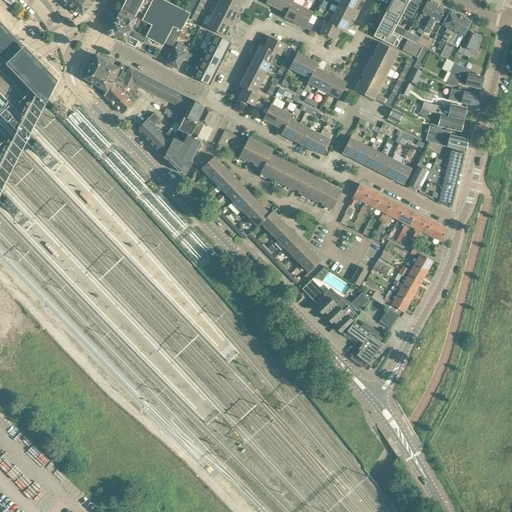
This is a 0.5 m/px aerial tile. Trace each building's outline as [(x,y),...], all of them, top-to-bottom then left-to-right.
[(64,0),(82,15),(92,5),(91,4),(94,0),(64,0)] [(186,11),(163,0),(126,0),(121,10),(141,20),(152,26),(146,37),(163,46),(165,43),(175,23),(183,28),(191,13),(186,11)] [(191,13),(197,0),(191,0),(186,11),(191,13)] [(196,21),(206,0),(201,0),(192,19),(196,21)] [(219,0),(206,27),(226,37),(244,0),(219,0)] [(277,8),(280,0),(267,0),(266,3),(277,8)] [(284,18),(293,0),(280,0),(277,8),(286,13),(284,17),(284,18)] [(295,23),(302,7),(293,2),(294,0),(293,0),(284,18),(295,23)] [(355,11),(360,1),(357,0),(340,0),(339,3),(355,11)] [(391,0),(387,8),(388,9),(386,13),(385,12),(373,36),(396,48),(397,47),(395,46),(400,36),(402,37),(402,36),(393,32),(397,26),(401,18),(409,0),(391,0)] [(412,19),(421,0),(409,0),(401,18),(406,20),(408,17),(412,19)] [(424,30),(437,4),(429,0),(427,0),(421,13),(418,18),(419,22),(421,23),(419,28),(417,32),(421,34),(423,30),(424,30)] [(350,21),(355,11),(339,3),(334,13),(350,21)] [(438,23),(446,8),(437,4),(424,30),(428,32),(434,21),(438,23)] [(295,23),(306,28),(308,23),(313,13),(302,7),(295,23)] [(138,26),(141,20),(121,10),(121,11),(118,12),(117,14),(118,17),(117,18),(116,17),(116,18),(115,17),(113,21),(131,30),(133,26),(135,27),(136,25),(138,26)] [(442,40),(439,45),(444,48),(447,42),(460,16),(450,10),(445,19),(442,25),(447,28),(442,40)] [(344,32),(350,21),(334,13),(328,24),(340,30),(344,32)] [(444,48),(440,56),(448,59),(453,48),(451,47),(452,45),(458,33),(463,36),(466,30),(471,21),(460,16),(447,42),(444,48)] [(45,103),(46,101),(47,98),(56,80),(40,63),(34,69),(28,62),(34,57),(0,21),(0,55),(38,95),(41,99),(44,102),(45,103)] [(139,34),(131,30),(113,21),(108,32),(109,32),(110,35),(129,45),(132,38),(143,43),(145,38),(144,37),(139,34)] [(182,31),(183,28),(175,23),(165,43),(172,47),(181,31),(182,31)] [(340,30),(328,24),(328,25),(324,23),(319,32),(335,40),(340,30)] [(405,38),(408,32),(397,26),(393,32),(402,36),(402,37),(405,38)] [(422,34),(420,38),(408,32),(405,38),(416,43),(419,45),(423,47),(428,50),(433,40),(422,34)] [(471,51),(476,53),(483,38),(472,33),(469,39),(465,37),(463,43),(462,43),(458,52),(468,57),(471,51)] [(213,34),(209,42),(227,51),(231,43),(230,42),(213,34)] [(286,44),(281,42),(270,37),(265,47),(261,44),(260,45),(275,53),(276,53),(280,55),(286,44)] [(414,47),(416,43),(405,38),(407,40),(406,43),(410,45),(414,47)] [(186,55),(189,48),(178,42),(175,48),(173,47),(167,58),(169,59),(167,64),(179,70),(183,60),(186,55)] [(209,42),(205,50),(223,60),(227,51),(209,42)] [(398,52),(388,47),(379,42),(354,90),(374,100),(398,52)] [(406,52),(410,45),(406,43),(402,50),(402,51),(403,50),(406,52)] [(414,56),(419,45),(416,43),(414,47),(410,54),(414,56)] [(270,63),(275,53),(260,45),(255,55),(270,63)] [(417,58),(423,47),(419,45),(414,56),(417,58)] [(417,58),(417,59),(418,60),(423,62),(430,50),(428,50),(423,47),(417,58)] [(205,50),(200,59),(219,68),(223,60),(205,50)] [(299,73),(307,58),(297,52),(294,58),(289,68),(299,73)] [(107,91),(115,76),(119,69),(96,55),(84,78),(107,91)] [(265,73),(270,63),(255,55),(250,65),(265,73)] [(463,67),(466,62),(455,57),(452,62),(463,67)] [(310,79),(318,63),(307,58),(299,73),(310,79)] [(389,108),(394,99),(414,60),(410,58),(385,105),(389,108)] [(200,59),(196,67),(214,76),(219,68),(200,59)] [(463,67),(452,62),(452,61),(451,61),(454,63),(449,72),(450,73),(446,82),(450,85),(455,86),(458,81),(465,83),(465,85),(481,89),(481,87),(482,87),(483,83),(482,83),(484,77),(468,73),(469,70),(463,67)] [(326,72),(323,71),(316,68),(318,63),(310,79),(311,79),(309,84),(318,88),(326,72)] [(260,83),(265,73),(250,65),(245,76),(260,83)] [(180,125),(193,99),(129,67),(126,73),(123,71),(119,78),(139,86),(177,106),(182,109),(175,122),(180,125)] [(196,67),(191,76),(210,86),(214,76),(196,67)] [(413,67),(411,73),(420,78),(423,72),(413,67)] [(328,93),(336,77),(326,72),(318,88),(328,93)] [(139,86),(119,78),(115,76),(107,91),(105,95),(123,114),(133,104),(137,99),(133,95),(139,86)] [(255,92),(260,83),(245,76),(239,86),(244,88),(255,92)] [(339,99),(340,96),(347,83),(336,77),(328,93),(339,99)] [(407,83),(402,94),(407,96),(412,85),(407,83)] [(260,95),(255,92),(244,88),(238,98),(254,106),(260,95)] [(449,94),(447,100),(468,105),(477,107),(480,95),(479,95),(456,90),(455,96),(449,94)] [(40,111),(44,102),(41,99),(38,95),(34,103),(26,119),(21,128),(4,109),(3,110),(4,110),(0,113),(19,133),(15,140),(0,169),(0,204),(12,218),(13,217),(12,217),(16,214),(17,214),(11,207),(14,204),(1,189),(4,184),(22,147),(24,143),(41,161),(41,160),(45,157),(39,150),(43,147),(29,132),(33,126),(40,111)] [(175,166),(206,106),(193,99),(180,125),(177,130),(187,134),(183,142),(174,137),(164,157),(170,160),(169,161),(170,161),(175,166)] [(422,107),(421,110),(456,118),(464,120),(467,108),(457,106),(451,104),(449,109),(433,105),(424,103),(423,107),(422,107)] [(81,119),(90,127),(93,123),(85,116),(89,112),(80,104),(67,118),(75,125),(81,119)] [(273,125),(281,109),(271,104),(266,114),(263,119),(273,125)] [(215,111),(208,107),(206,106),(175,166),(180,171),(181,170),(187,173),(193,162),(191,161),(200,142),(204,144),(212,128),(207,126),(215,111)] [(403,112),(393,107),(388,115),(399,121),(403,112)] [(282,134),(292,114),(281,109),(273,125),(283,130),(281,134),(282,134)] [(421,110),(419,113),(423,118),(431,121),(434,122),(435,120),(439,121),(437,126),(445,128),(451,129),(461,131),(464,120),(456,118),(421,110)] [(149,141),(159,131),(154,125),(161,119),(154,113),(148,119),(137,129),(149,141)] [(292,139),(300,123),(290,118),(292,115),(292,114),(282,134),(292,139)] [(370,123),(366,121),(360,118),(358,122),(360,124),(357,129),(365,133),(370,123)] [(302,145),(310,129),(300,123),(292,139),(302,145)] [(164,157),(174,137),(175,134),(170,129),(164,136),(159,131),(149,141),(164,157)] [(312,150),(320,134),(310,129),(302,145),(312,150)] [(427,141),(426,141),(429,142),(433,143),(440,145),(442,146),(450,147),(465,151),(466,149),(467,149),(467,146),(467,145),(468,139),(448,134),(448,131),(439,129),(436,138),(428,136),(427,141)] [(261,144),(249,137),(247,141),(225,130),(218,144),(240,155),(239,157),(251,163),(261,144)] [(323,155),(330,140),(320,134),(312,150),(323,155)] [(361,143),(359,142),(350,137),(342,153),(353,159),(361,143)] [(429,142),(426,148),(438,154),(442,146),(440,145),(433,143),(429,142)] [(363,164),(371,148),(361,143),(353,159),(363,164)] [(262,169),(271,154),(273,150),(261,144),(251,163),(262,169)] [(373,169),(381,153),(371,148),(363,164),(373,169)] [(465,154),(456,151),(446,149),(444,155),(448,156),(447,162),(462,166),(465,154)] [(383,174),(391,158),(381,153),(373,169),(383,174)] [(332,210),(342,190),(271,154),(262,169),(260,173),(332,210)] [(210,177),(222,165),(214,156),(201,168),(210,177)] [(399,169),(401,163),(391,158),(383,174),(393,179),(399,169)] [(452,206),(462,166),(447,162),(445,168),(438,166),(439,165),(434,163),(431,169),(420,190),(419,192),(449,208),(452,206)] [(404,184),(408,176),(412,169),(401,163),(399,169),(393,179),(404,184)] [(420,190),(431,169),(418,163),(407,186),(416,191),(418,189),(420,190)] [(217,185),(230,173),(222,165),(210,177),(217,185)] [(238,181),(233,176),(230,173),(217,185),(225,193),(238,181)] [(233,201),(246,189),(238,181),(225,193),(233,201)] [(359,184),(349,205),(353,207),(357,198),(364,202),(371,190),(359,184)] [(241,210),(254,197),(246,189),(233,201),(241,210)] [(364,202),(360,210),(364,212),(365,210),(372,214),(375,208),(382,195),(371,190),(364,202)] [(382,195),(375,208),(387,213),(393,201),(382,195)] [(249,218),(262,206),(254,197),(241,210),(249,218)] [(382,222),(381,224),(385,226),(386,224),(390,215),(398,219),(404,207),(393,201),(387,213),(385,217),(382,222)] [(270,214),(262,206),(249,218),(257,226),(261,223),(270,214)] [(345,223),(353,210),(348,207),(340,221),(345,223)] [(404,207),(398,219),(404,222),(402,226),(403,226),(403,225),(407,227),(409,225),(415,212),(404,207)] [(281,219),(279,216),(273,210),(270,214),(261,223),(269,231),(281,219)] [(415,212),(409,225),(421,231),(427,218),(415,212)] [(427,218),(421,231),(432,237),(441,241),(448,229),(427,218)] [(277,239),(289,227),(281,219),(269,231),(277,239)] [(178,243),(195,262),(212,245),(195,227),(178,243)] [(285,247),(297,235),(289,227),(277,239),(285,247)] [(244,239),(248,236),(243,231),(240,234),(244,239)] [(293,256),(305,243),(297,235),(285,247),(293,256)] [(300,264),(313,252),(305,243),(293,256),(300,264)] [(413,255),(410,261),(414,264),(427,272),(433,261),(424,256),(420,253),(412,249),(410,253),(413,255)] [(380,257),(390,262),(393,257),(382,251),(380,257)] [(300,264),(309,272),(321,260),(313,252),(300,264)] [(391,268),(386,265),(377,260),(373,268),(386,275),(391,268)] [(410,270),(408,274),(421,282),(427,272),(414,264),(410,270)] [(359,286),(368,271),(359,266),(350,281),(359,286)] [(401,276),(398,282),(400,283),(402,284),(415,292),(421,282),(408,274),(406,273),(401,270),(398,275),(401,276)] [(296,284),(300,281),(295,276),(291,279),(296,284)] [(329,297),(325,293),(312,279),(302,289),(320,307),(329,297)] [(400,289),(397,294),(410,302),(415,292),(402,284),(400,289)] [(355,305),(336,292),(333,291),(329,297),(320,307),(337,325),(347,315),(348,316),(355,305)] [(364,308),(371,297),(364,292),(358,303),(364,306),(363,307),(364,308)] [(386,297),(382,304),(388,308),(391,310),(401,317),(410,302),(397,294),(393,292),(389,298),(386,297)] [(388,308),(379,322),(390,329),(398,316),(401,317),(391,310),(388,308)] [(353,322),(348,316),(347,315),(337,325),(345,333),(356,341),(354,345),(359,348),(355,354),(370,365),(379,352),(381,354),(386,348),(384,347),(385,345),(353,322)]
